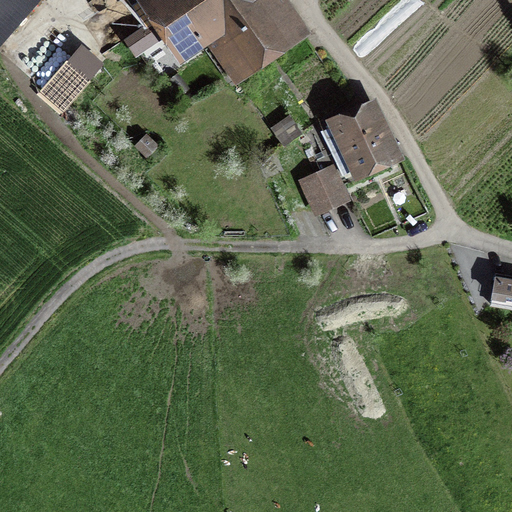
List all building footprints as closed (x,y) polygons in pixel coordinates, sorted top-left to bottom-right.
[(0,0),(0,39),(0,40),(34,0),(0,0)] [(132,0),(148,24),(128,39),(137,51),(169,30),(186,56),(206,43),(199,32),(211,24),(239,66),(292,31),(271,0),(132,0)] [(63,109),(105,66),(82,44),(40,87),(63,109)] [(393,155),(371,110),(336,124),(359,170),(393,155)] [(345,198),(332,169),(304,182),(317,210),(345,198)] [(511,278),(496,276),(490,305),(511,308),(511,278)]
